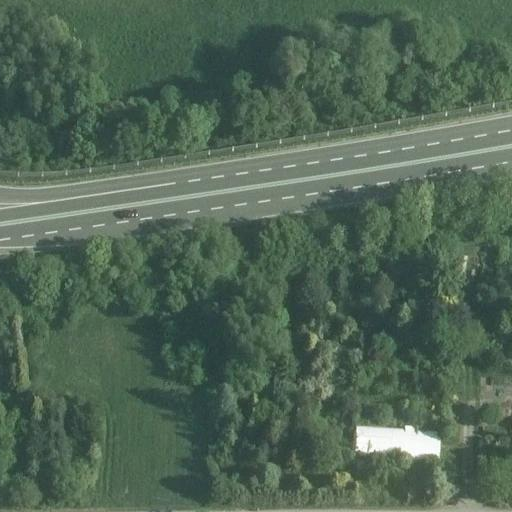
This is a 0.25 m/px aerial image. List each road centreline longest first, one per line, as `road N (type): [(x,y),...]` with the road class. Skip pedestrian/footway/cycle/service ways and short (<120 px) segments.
road 1 (trunk): [(0,244),(511,165)]
road 2 (trunk): [(511,142),(231,189)]
road 3 (trunk): [(231,189),(0,226)]
road 4 (trunk): [(231,189),(0,196)]
